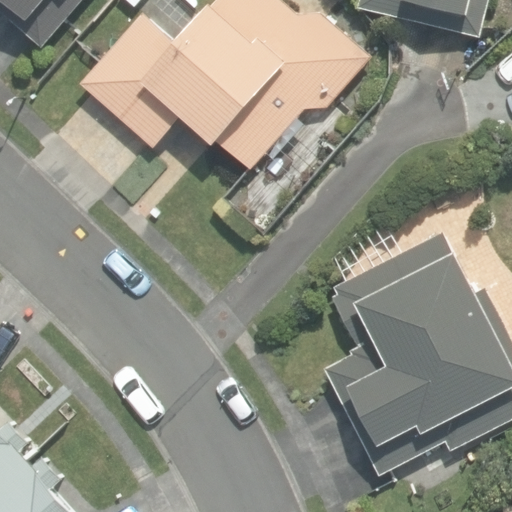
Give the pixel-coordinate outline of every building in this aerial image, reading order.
[(0,0),(0,8),(44,47),(84,0),(0,0)] [(190,110),(254,166),(306,106),(330,106),(376,54),(328,12),(301,14),(284,0),(218,0),(180,44),(147,14),(85,85),(158,148),(190,110)] [(364,0),(364,5),(482,33),(489,0),(364,0)] [(328,368),(382,474),(449,440),(454,450),(511,420),(511,328),(490,284),(479,290),(448,230),(340,285),(343,292),(337,295),(363,345),(354,350),(356,354),(328,368)] [(0,511),(87,511),(0,416),(0,511)]
